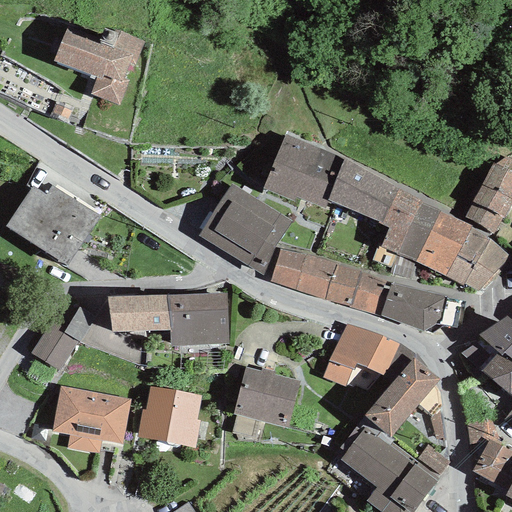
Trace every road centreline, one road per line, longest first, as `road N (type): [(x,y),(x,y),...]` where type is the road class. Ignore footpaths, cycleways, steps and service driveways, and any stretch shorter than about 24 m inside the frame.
road 1 (unclassified): [(0,367),(47,301),(73,291),(192,281),(212,263)]
road 2 (unclassified): [(212,263),(0,122)]
road 3 (unclassified): [(428,355),(386,329),(212,263)]
road 4 (unclassified): [(459,511),(449,382),(428,355)]
